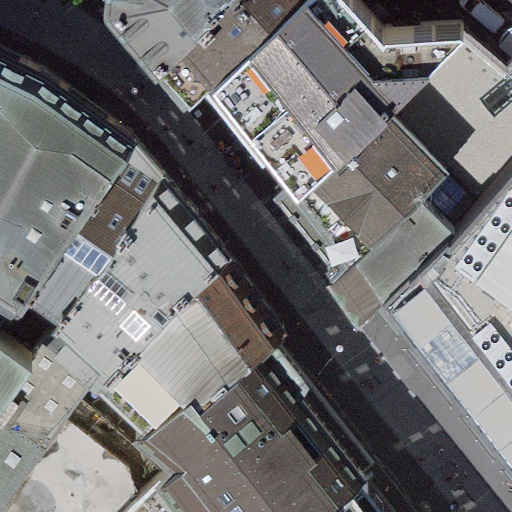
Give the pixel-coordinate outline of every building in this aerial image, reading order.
[(111,0),(111,7),(158,59),(205,0),(111,0)] [(205,0),(158,59),(176,79),(191,97),(204,85),(288,0),(205,0)] [(288,0),(204,85),(287,187),(399,77),(463,24),(385,24),(359,0),(288,0)] [(511,173),(511,65),(463,24),(399,77),(465,138),(432,166),(474,207),(511,173)] [(7,309),(136,143),(50,65),(0,41),(0,385),(42,330),(7,309)] [(278,195),(332,265),(432,166),(465,138),(399,77),(287,187),(278,195)] [(42,330),(165,180),(136,143),(7,309),(42,330)] [(364,310),(385,291),(474,207),(432,166),(332,265),(364,310)] [(511,173),(474,207),(385,291),(466,392),(511,449),(511,173)] [(104,374),(225,250),(165,180),(42,330),(0,385),(0,501),(70,409),(104,374)] [(150,413),(283,321),(225,250),(104,374),(150,413)] [(329,511),(383,468),(334,396),(283,321),(150,413),(192,454),(156,488),(134,511),(329,511)] [(0,511),(134,511),(156,488),(70,409),(0,501),(0,511)] [(416,511),(383,468),(329,511),(416,511)]
